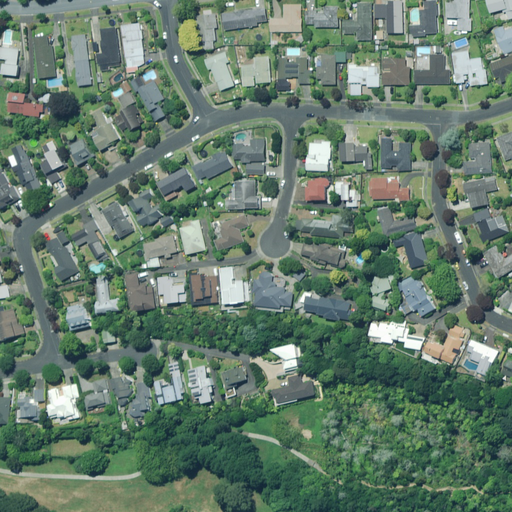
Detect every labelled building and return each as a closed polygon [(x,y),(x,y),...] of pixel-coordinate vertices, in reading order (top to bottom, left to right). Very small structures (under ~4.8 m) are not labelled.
[(470,20),(470,0),(455,0),(456,4),(447,3),(447,18),(459,19),(459,31),(472,32),(473,20),(470,20)] [(511,0),(488,0),(492,14),(507,10),(509,20),(511,19),(511,0)] [(403,34),(403,2),(390,2),(390,5),(376,5),(376,19),(387,19),(387,34),(403,34)] [(411,26),(411,44),(420,44),(420,37),(427,37),(427,34),(437,34),(438,2),(425,2),(425,11),(422,11),(422,26),(411,26)] [(372,4),(359,4),(359,21),(344,21),(344,35),(358,35),(358,41),(372,41),(372,4)] [(302,32),(302,5),(285,5),(285,19),(271,19),(271,33),(302,32)] [(339,28),(339,8),(325,8),(325,14),(317,14),(317,7),(307,7),(307,25),(316,25),(316,28),(339,28)] [(225,31),(249,28),(250,30),(254,29),(254,28),(259,27),(259,23),(267,22),(266,9),(223,14),(225,31)] [(216,10),(197,13),(202,43),(218,41),(216,29),(219,28),(216,10)] [(143,40),(141,24),(122,27),(128,69),(146,66),(142,40),(143,40)] [(121,62),(116,27),(100,29),(104,54),(97,55),(98,66),(121,62)] [(511,29),(506,32),(504,27),(495,31),(504,55),(511,52),(511,29)] [(74,52),(75,52),(79,87),(92,85),(86,35),(72,37),(73,47),(74,52)] [(49,47),(47,37),(34,38),(39,79),(57,77),(53,47),(49,47)] [(20,50),(1,49),(0,60),(8,60),(8,65),(5,65),(4,75),(19,77),(20,67),(18,66),(20,50)] [(406,52),(406,60),(383,59),(383,68),(381,68),(381,86),(411,86),(411,71),(414,71),(414,52),(406,52)] [(466,83),(465,80),(470,80),(471,87),(489,84),(487,70),(484,70),(482,59),(470,60),(469,52),(453,54),(456,74),(454,75),(455,83),(456,83),(456,84),(466,83)] [(230,63),(226,53),(206,60),(210,71),(212,70),(221,92),(236,86),(227,64),(230,63)] [(347,63),(347,53),(335,53),(335,56),(322,55),(322,68),(318,67),(318,80),(323,80),(323,85),(336,86),(337,63),(347,63)] [(445,71),(445,56),(431,56),(431,71),(415,71),(415,85),(450,85),(450,71),(445,71)] [(511,56),(490,64),(496,80),(500,79),(502,84),(511,80),(511,56)] [(309,71),(310,58),(279,57),(278,80),(287,80),(287,78),(300,78),(299,84),(311,85),(312,71),(309,71)] [(255,85),(272,83),(270,58),(256,59),(256,65),(242,67),(244,87),(255,86),(255,85)] [(381,86),(381,68),(358,68),(358,66),(350,66),(350,83),(352,83),(352,95),(362,96),(362,85),(368,85),(368,88),(381,88),(381,86)] [(167,116),(161,106),(159,104),(166,100),(158,87),(154,80),(153,81),(152,79),(145,83),(141,77),(131,83),(137,93),(140,91),(158,122),(167,116)] [(41,101),(28,100),(28,95),(11,93),(10,114),(27,115),(27,116),(41,118),(41,113),(45,113),(45,105),(50,105),(51,95),(41,94),(41,101)] [(119,99),(124,108),(120,110),(124,117),(118,121),(120,125),(121,127),(128,123),(133,133),(143,127),(136,113),(139,111),(134,103),(136,103),(130,93),(119,99)] [(109,124),(101,110),(88,118),(92,126),(97,123),(101,130),(98,131),(100,136),(95,139),(102,151),(121,139),(112,123),(109,124)] [(506,161),(511,159),(511,134),(498,139),(506,161)] [(94,158),(83,139),(70,147),(77,158),(74,159),(79,167),(85,163),(94,158)] [(411,172),(412,143),(393,143),(393,139),(383,139),(382,169),(393,169),(393,166),(399,166),(399,171),(411,172)] [(50,182),(71,171),(53,140),(40,147),(49,162),(41,166),(50,182)] [(251,162),(266,162),(266,140),(252,140),(252,147),(245,146),(245,145),(234,145),(234,160),(243,160),(243,164),(248,164),(248,175),(265,176),(266,165),(251,165),(251,164),(251,162)] [(331,148),(332,143),(323,142),(323,145),(311,144),(311,156),(309,156),(308,171),(330,172),(330,159),(332,159),(333,148),(331,148)] [(474,175),(474,179),(483,179),(483,174),(493,174),(490,142),(470,143),(471,162),(464,163),(465,175),(474,175)] [(357,147),(356,144),(341,144),(342,162),(365,162),(365,171),(373,171),(373,154),(369,154),(369,147),(357,147)] [(43,189),(22,145),(11,150),(14,156),(10,158),(25,190),(27,189),(30,195),(43,189)] [(234,168),(227,154),(200,167),(199,164),(192,167),(199,181),(208,177),(209,180),(234,168)] [(198,187),(187,168),(159,184),(167,197),(185,186),(188,192),(198,187)] [(12,188),(1,169),(0,169),(0,208),(1,211),(21,199),(14,186),(12,188)] [(410,189),(401,189),(401,178),(393,178),(373,179),(373,183),(370,183),(370,197),(373,197),(373,200),(397,200),(397,202),(410,201),(410,189)] [(330,180),(317,179),(317,181),(310,181),(310,187),(307,187),(307,202),(327,202),(328,187),(330,187),(330,180)] [(496,181),(487,183),(486,180),(465,185),(467,197),(469,197),(472,209),(490,205),(487,193),(498,191),(496,181)] [(257,198),(256,181),(236,182),(237,200),(227,201),(228,210),(261,209),(261,197),(257,198)] [(352,184),(337,183),(336,190),(339,190),(339,195),(344,195),(344,200),(354,201),(353,207),(358,207),(359,196),(357,196),(357,191),(351,191),(352,184)] [(155,197),(151,189),(140,195),(141,198),(132,203),(144,227),(150,224),(150,225),(160,220),(159,218),(164,216),(159,206),(154,209),(149,201),(155,197)] [(134,232),(119,203),(104,211),(113,228),(115,227),(121,239),(134,232)] [(395,222),(390,208),(378,211),(386,238),(419,229),(415,216),(395,222)] [(494,220),(489,209),(475,215),(484,235),(481,236),(484,243),(510,233),(503,216),(494,220)] [(176,223),(172,215),(161,220),(165,228),(176,223)] [(251,227),(247,215),(221,223),(223,231),(221,232),(224,239),(216,241),(219,251),(245,243),(241,230),(251,227)] [(352,230),(353,217),(333,216),(333,222),(297,220),(297,231),(311,232),(311,235),(344,237),(345,229),(352,230)] [(99,230),(94,220),(84,225),(86,229),(73,236),(79,247),(88,242),(97,260),(108,254),(96,231),(99,230)] [(207,251),(200,221),(192,223),(193,227),(181,229),(187,255),(207,251)] [(424,240),(422,231),(402,236),(394,239),(397,248),(405,246),(411,270),(431,264),(428,254),(425,255),(421,241),(424,240)] [(70,242),(65,234),(46,245),(52,255),(53,255),(60,266),(56,269),(63,282),(81,272),(65,245),(70,242)] [(178,253),(174,236),(157,240),(157,243),(145,245),(147,254),(146,254),(149,269),(161,267),(159,258),(166,256),(166,259),(172,258),(171,254),(178,253)] [(322,244),(321,247),(314,245),(314,247),(305,245),(302,255),(312,258),(312,260),(317,262),(319,259),(341,266),(346,252),(322,244)] [(511,256),(506,260),(498,247),(485,255),(500,279),(511,271),(511,256)] [(235,279),(234,268),(220,270),(226,306),(252,302),(248,281),(234,283),(233,280),(235,279)] [(0,299),(11,297),(8,286),(2,287),(1,283),(3,283),(0,270),(0,269),(0,299)] [(307,275),(300,270),(294,277),(301,282),(307,275)] [(275,282),(275,277),(272,273),(270,273),(266,272),(262,275),(262,280),(257,280),(255,294),(259,294),(257,306),(283,309),(283,306),(293,307),(295,293),(288,292),(288,288),(279,287),(280,282),(275,282)] [(157,309),(152,284),(140,286),(138,274),(127,276),(130,293),(131,293),(135,313),(157,309)] [(112,301),(109,275),(98,277),(101,302),(98,303),(99,315),(123,312),(122,300),(112,301)] [(206,275),(193,276),(194,285),(197,285),(198,301),(206,300),(206,305),(220,304),(217,277),(206,278),(206,275)] [(385,299),(387,294),(384,293),(391,290),(386,275),(369,280),(375,296),(377,295),(375,302),(377,303),(375,307),(389,312),(390,307),(391,308),(393,302),(385,299)] [(189,302),(186,279),(170,281),(170,277),(158,279),(160,296),(167,295),(169,305),(189,302)] [(429,298),(420,279),(402,288),(409,302),(401,306),(406,315),(419,309),(423,317),(437,310),(431,297),(429,298)] [(355,322),(357,312),(351,311),(352,303),(326,298),(325,301),(309,298),(306,311),(319,314),(319,315),(326,316),(326,319),(342,322),(343,319),(355,322)] [(511,300),(507,298),(502,309),(511,313),(511,300)] [(18,322),(14,309),(0,313),(0,324),(5,341),(24,335),(20,322),(18,322)] [(91,327),(89,309),(79,310),(70,311),(73,330),(80,328),(91,327)] [(393,318),(392,325),(381,323),(373,322),(370,336),(384,339),(383,342),(394,344),(395,340),(408,342),(407,348),(423,351),(425,339),(410,336),(411,329),(407,328),(408,321),(393,318)] [(454,364),(468,329),(455,323),(452,331),(446,347),(437,343),(436,345),(430,343),(426,353),(454,364)] [(116,342),(113,329),(102,331),(104,344),(116,342)] [(500,352),(473,341),(469,352),(475,354),(472,360),(482,364),(479,373),(490,377),(500,352)] [(297,358),(293,344),(275,349),(281,371),(297,367),(295,359),(297,358)] [(186,400),(177,363),(169,365),(174,386),(162,389),(160,382),(155,383),(161,405),(186,400)] [(210,379),(207,367),(190,371),(196,397),(200,396),(202,405),(213,402),(211,394),(215,393),(212,379),(210,379)] [(221,375),(227,390),(234,388),(233,385),(246,381),(242,367),(221,375)] [(299,377),(299,375),(275,382),(274,379),(262,383),(266,393),(272,391),(276,406),(314,396),(308,374),(299,377)] [(112,408),(108,378),(99,379),(99,383),(93,384),(95,395),(88,397),(90,412),(112,408)] [(126,406),(134,391),(131,378),(122,380),(122,378),(111,380),(113,391),(115,390),(117,397),(119,396),(121,407),(126,406)] [(134,413),(152,410),(149,394),(152,394),(150,382),(137,384),(139,395),(137,395),(137,400),(135,401),(132,405),(134,413)] [(54,418),(61,416),(64,423),(81,418),(82,418),(76,399),(81,398),(77,385),(65,389),(67,396),(62,398),(59,389),(51,392),(55,405),(51,406),(54,418)] [(45,389),(35,390),(37,402),(47,401),(45,389)] [(12,425),(12,399),(0,398),(0,420),(2,421),(1,425),(12,425)] [(20,399),(20,407),(23,407),(23,411),(20,411),(19,424),(37,425),(37,421),(42,422),(43,417),(40,417),(40,406),(38,406),(38,403),(32,403),(33,400),(20,399)]
